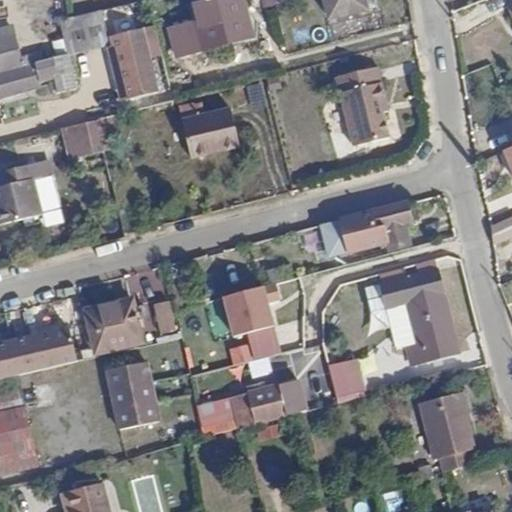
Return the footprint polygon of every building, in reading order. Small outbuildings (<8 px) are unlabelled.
[(241,0),(195,0),(190,1),(200,44),(249,32),(241,0)] [(364,0),(325,0),(330,17),(367,8),(364,0)] [(104,37),(98,10),(79,15),(86,48),(102,44),(105,43),(104,37)] [(86,48),(79,15),(72,16),(58,19),(66,53),(86,48)] [(139,27),(110,36),(126,97),(155,89),(139,27)] [(21,29),(1,34),(2,38),(0,38),(0,69),(12,66),(13,68),(30,64),(21,29)] [(110,36),(104,37),(105,43),(102,44),(116,99),(126,97),(110,36)] [(38,78),(38,81),(53,79),(56,92),(74,87),(66,53),(34,62),(38,78)] [(13,68),(0,71),(0,97),(21,91),(20,83),(38,78),(34,62),(30,64),(13,68)] [(397,66),(355,75),(359,93),(361,92),(372,143),(405,136),(401,111),(405,111),(398,83),(401,83),(397,66)] [(21,91),(40,88),(38,81),(38,78),(20,83),(21,91)] [(228,109),(180,121),(188,159),(237,148),(228,109)] [(101,150),(121,145),(114,115),(102,118),(94,119),(101,150)] [(90,153),(101,150),(94,119),(84,121),(90,153)] [(40,139),(15,147),(21,164),(45,156),(40,139)] [(4,187),(0,187),(0,225),(41,217),(33,180),(50,176),(47,163),(1,173),(4,187)] [(406,201),(340,219),(348,252),(388,242),(390,250),(410,246),(404,219),(410,218),(406,201)] [(268,271),(271,284),(292,279),(288,266),(268,271)] [(438,270),(381,284),(386,307),(405,303),(414,347),(405,349),(409,365),(457,353),(438,270)] [(374,316),(386,313),(379,286),(367,289),(374,316)] [(265,287),(223,298),(233,337),(248,333),(255,361),(283,354),(265,287)] [(90,330),(136,318),(131,300),(86,311),(90,330)] [(171,301),(154,304),(160,335),(177,332),(171,301)] [(0,325),(14,324),(12,313),(0,315),(0,325)] [(141,342),(136,318),(90,330),(95,353),(141,342)] [(0,348),(0,352),(70,335),(70,332),(0,348)] [(0,352),(0,382),(71,365),(76,364),(70,335),(0,352)] [(231,349),(234,366),(254,362),(250,345),(231,349)] [(336,402),(365,398),(359,361),(330,365),(336,402)] [(100,375),(108,409),(148,399),(139,366),(100,375)] [(284,412),(277,382),(246,390),(254,420),(284,412)] [(439,454),(441,462),(470,455),(468,446),(474,445),(465,411),(468,411),(463,388),(419,399),(433,455),(439,454)] [(15,392),(0,395),(0,473),(33,465),(15,392)] [(148,399),(108,409),(114,431),(154,421),(148,399)] [(441,462),(443,468),(471,460),(470,455),(441,462)] [(111,511),(104,483),(64,493),(68,511),(69,511),(74,511),(73,511),(111,511)]
